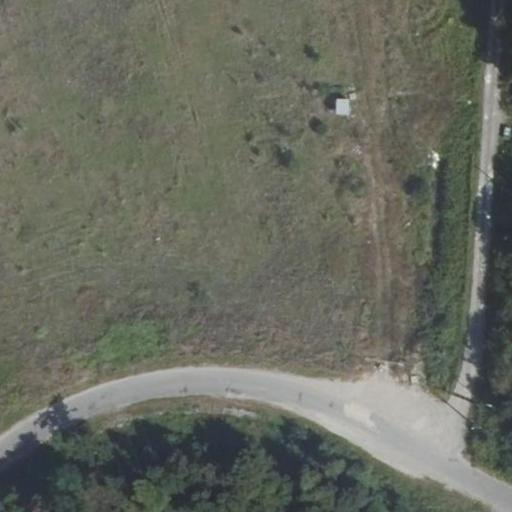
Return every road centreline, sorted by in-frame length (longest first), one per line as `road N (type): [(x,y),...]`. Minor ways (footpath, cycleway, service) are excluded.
road 1 (unclassified): [(499,0),(468,385),(435,462)]
road 2 (unclassified): [(435,462),(339,410),(246,385),(163,383),(78,407),(0,453)]
